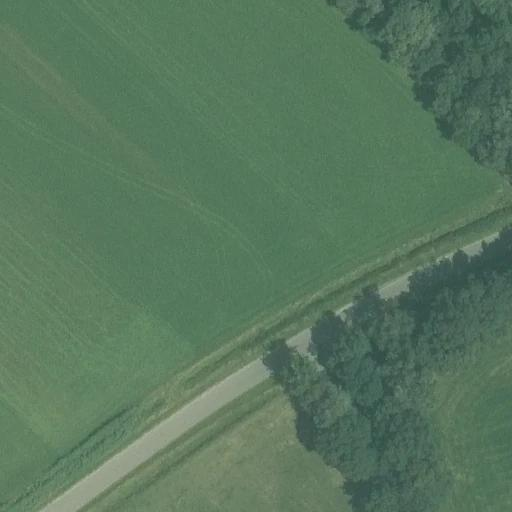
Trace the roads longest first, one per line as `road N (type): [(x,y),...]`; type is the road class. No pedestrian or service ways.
road 1 (unclassified): [(72,511),(297,349)]
road 2 (unclassified): [(297,349),(511,236)]
road 3 (unclassified): [(411,511),(297,349)]
